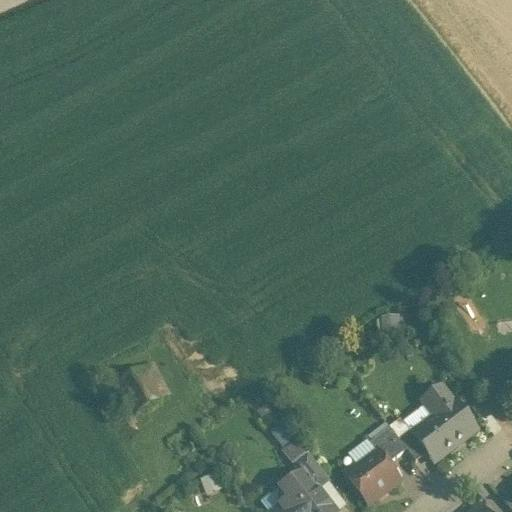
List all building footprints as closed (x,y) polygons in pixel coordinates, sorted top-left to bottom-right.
[(144,375),(161,406),(174,400),(157,368),(144,375)] [(144,375),(120,388),(137,420),(161,406),(144,375)] [(436,395),(435,393),(427,399),(428,401),(423,405),(435,421),(413,438),(412,438),(426,457),(433,467),(476,434),(455,406),(454,407),(441,391),(436,395)] [(389,431),(369,446),(376,456),(377,455),(387,468),(406,453),(398,443),(389,431)] [(398,443),(406,453),(415,465),(426,457),(412,438),(413,438),(410,434),(398,443)] [(298,448),(285,458),(293,468),(306,458),(298,448)] [(376,456),(345,479),(367,508),(399,484),(387,468),(377,455),(376,456)] [(330,486),(308,457),(306,458),(293,468),(303,482),(307,479),(318,494),(330,486)] [(303,482),(283,498),(278,492),(260,505),(264,511),(333,511),(326,502),(325,503),(318,494),(307,479),(303,482)] [(511,511),(511,496),(503,504),(509,511),(511,511)]
